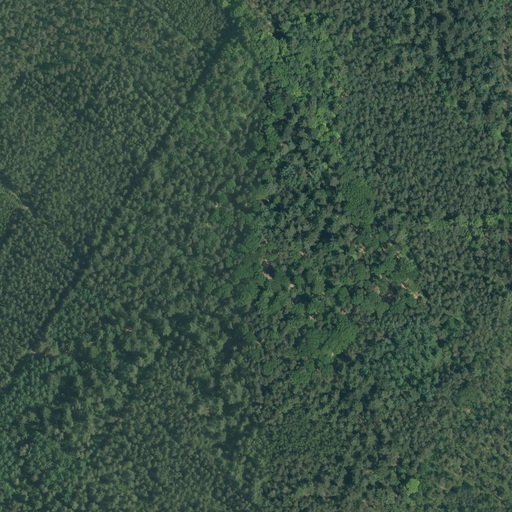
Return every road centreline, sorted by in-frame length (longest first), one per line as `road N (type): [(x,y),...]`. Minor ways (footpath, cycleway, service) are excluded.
road 1 (track): [(511,218),(435,225),(370,199),(227,0)]
road 2 (track): [(242,21),(86,267)]
road 3 (track): [(148,169),(25,71),(64,0)]
road 4 (track): [(238,312),(288,92)]
road 5 (track): [(353,310),(316,376),(288,384),(258,361),(238,312)]
road 6 (track): [(0,403),(86,267)]
road 7 (track): [(343,166),(353,310)]
road 8 (track): [(0,178),(86,267)]
